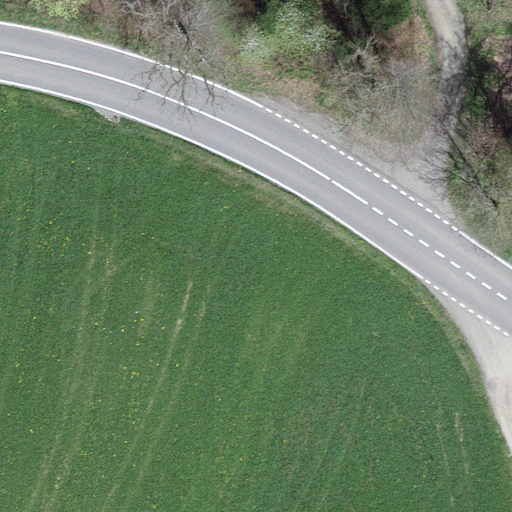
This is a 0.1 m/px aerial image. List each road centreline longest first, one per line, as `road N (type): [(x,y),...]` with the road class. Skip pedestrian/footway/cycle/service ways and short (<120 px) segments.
road 1 (tertiary): [(511,301),(284,152),(97,75),(0,51)]
road 2 (track): [(433,0),(451,63),(431,136),(372,204)]
road 3 (track): [(483,282),(511,402)]
